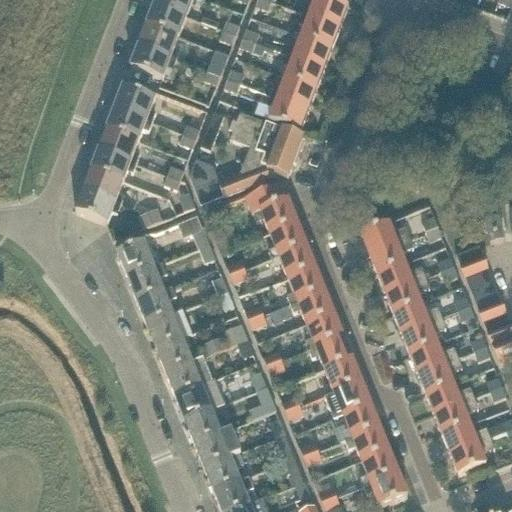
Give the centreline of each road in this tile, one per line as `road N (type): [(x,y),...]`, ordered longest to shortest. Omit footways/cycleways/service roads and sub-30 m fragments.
road 1 (residential): [(400,5),(318,221),(321,254),(375,389),(401,411),(441,511)]
road 2 (residential): [(183,511),(119,355),(60,275),(47,226)]
road 3 (residential): [(47,226),(129,0)]
road 4 (residential): [(511,50),(400,5)]
